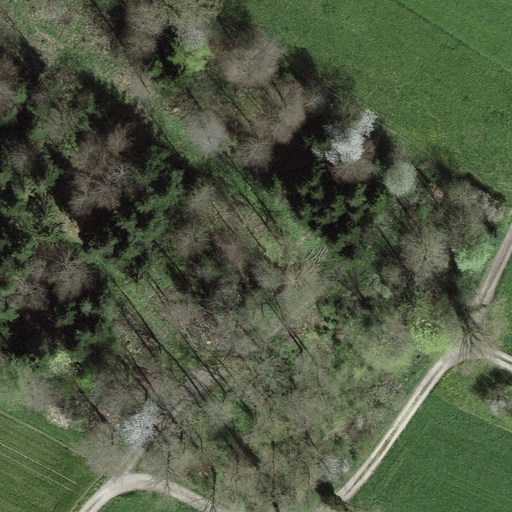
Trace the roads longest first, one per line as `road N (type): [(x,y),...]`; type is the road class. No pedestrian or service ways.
road 1 (track): [(327,511),(442,355),(475,344),(511,361)]
road 2 (track): [(95,511),(124,476),(156,472),(244,511)]
